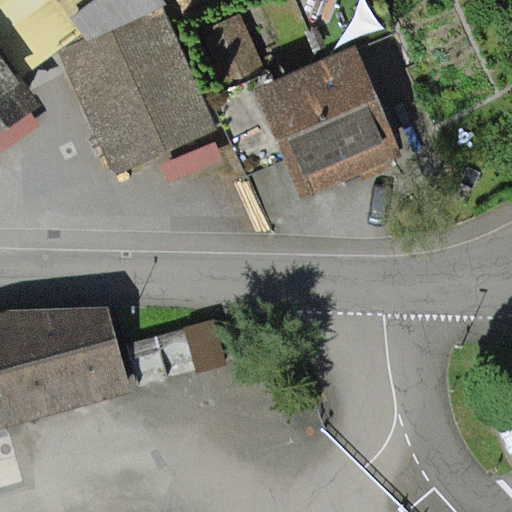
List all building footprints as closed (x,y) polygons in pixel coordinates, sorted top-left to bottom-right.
[(0,0),(0,68),(15,88),(64,53),(159,11),(153,0),(0,0)] [(309,0),(333,59),(394,34),(380,0),(309,0)] [(159,11),(64,53),(118,174),(213,131),(159,11)] [(219,94),(261,75),(234,17),(199,34),(214,66),(207,69),(219,94)] [(15,88),(0,68),(0,118),(24,100),(15,88)] [(291,144),(309,187),(386,155),(348,68),(272,101),(291,144)] [(291,144),(272,101),(261,75),(219,94),(211,97),(241,166),(291,144)] [(6,316),(0,317),(0,424),(123,391),(104,316),(6,316)]
